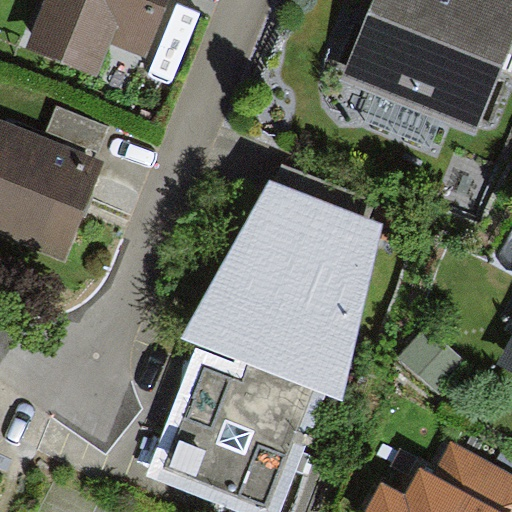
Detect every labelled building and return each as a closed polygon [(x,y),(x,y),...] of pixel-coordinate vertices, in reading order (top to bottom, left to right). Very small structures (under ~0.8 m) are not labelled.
[(48,0),(26,56),(99,85),(113,50),(147,64),(172,0),(48,0)] [(511,0),(377,0),(342,88),(476,141),(511,50),(511,0)] [(57,109),(46,135),(99,158),(110,131),(57,109)] [(0,125),(0,241),(64,267),(104,167),(0,125)] [(199,357),(146,481),(221,511),(284,511),(323,405),(345,414),(383,234),(367,228),(376,204),(283,169),(274,191),(270,190),(181,351),(199,357)] [(468,366),(427,329),(398,360),(439,398),(468,366)] [(511,511),(511,478),(450,446),(431,481),(420,476),(405,504),(382,492),(371,511),(511,511)]
